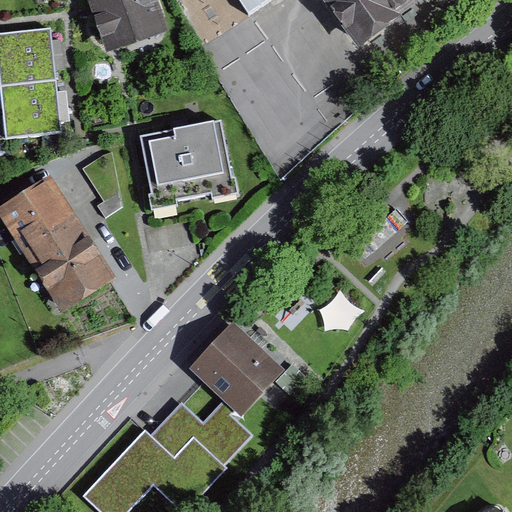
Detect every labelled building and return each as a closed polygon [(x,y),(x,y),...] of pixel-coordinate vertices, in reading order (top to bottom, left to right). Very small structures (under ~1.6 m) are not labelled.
[(158,0),(99,0),(117,59),(171,42),(158,0)] [(242,0),(255,20),(285,0),(242,0)] [(332,0),(331,1),(371,56),(447,0),(332,0)] [(1,43),(3,65),(58,59),(56,38),(1,43)] [(3,65),(6,94),(61,89),(58,59),(3,65)] [(6,94),(8,117),(63,111),(61,89),(6,94)] [(63,111),(8,117),(11,143),(66,138),(63,111)] [(224,129),(147,144),(160,214),(237,199),(224,129)] [(8,218),(32,254),(78,222),(55,187),(8,218)] [(78,222),(32,254),(70,313),(118,283),(78,222)] [(239,329),(200,372),(230,400),(203,429),(183,410),(156,439),(178,459),(160,479),(189,505),(252,437),(230,416),(236,409),(244,416),(285,372),(239,329)] [(296,368),(278,389),(291,400),(309,378),(296,368)]
